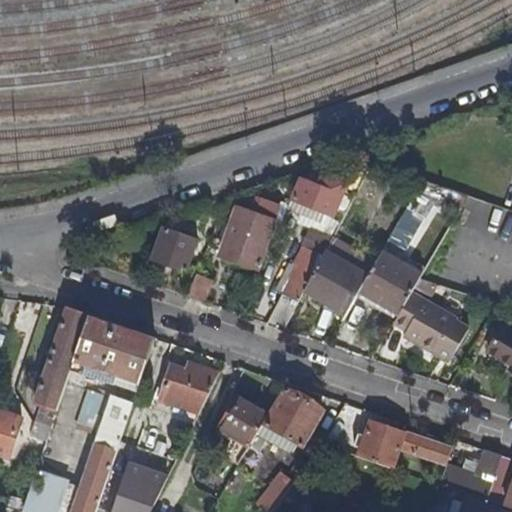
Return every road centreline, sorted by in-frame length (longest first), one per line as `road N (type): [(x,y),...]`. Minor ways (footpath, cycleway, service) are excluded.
road 1 (residential): [(511,434),(62,279),(0,249)]
road 2 (residential): [(0,244),(511,73)]
